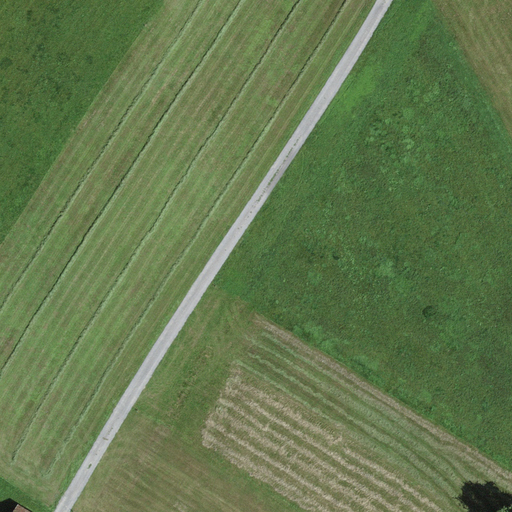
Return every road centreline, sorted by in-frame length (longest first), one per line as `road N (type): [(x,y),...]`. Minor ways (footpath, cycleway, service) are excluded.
road 1 (track): [(382,0),(64,511)]
road 2 (track): [(511,160),(420,0)]
